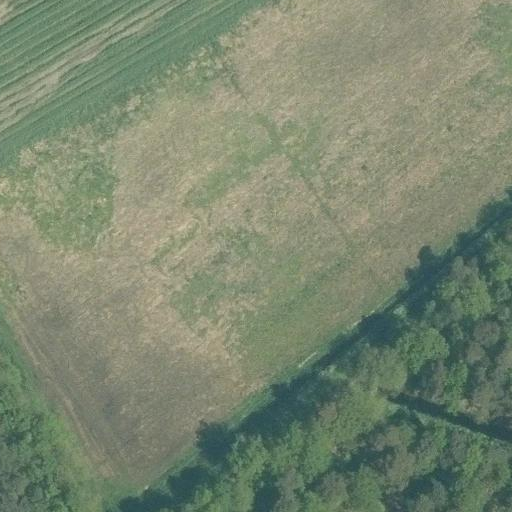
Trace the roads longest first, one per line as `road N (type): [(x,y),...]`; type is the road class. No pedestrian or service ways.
road 1 (track): [(184,511),(511,241)]
road 2 (track): [(511,464),(325,395)]
